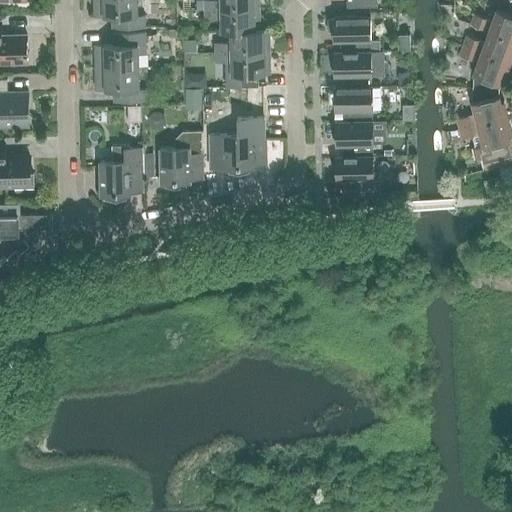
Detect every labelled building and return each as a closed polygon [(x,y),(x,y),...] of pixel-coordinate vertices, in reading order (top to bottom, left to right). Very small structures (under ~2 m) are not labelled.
[(138,15),(138,0),(94,0),(95,16),(118,16),(118,27),(113,27),(113,28),(146,27),(146,15),(138,15)] [(205,0),(206,9),(260,8),(259,0),(205,0)] [(260,30),(260,28),(260,8),(206,9),(206,18),(222,18),(222,31),(232,31),(260,30)] [(511,12),(498,8),(494,19),(475,13),(472,24),(511,38),(511,12)] [(341,41),(342,51),(372,51),(371,40),(371,16),(334,17),(335,41),(341,41)] [(0,62),(29,62),(28,34),(2,35),(2,21),(0,20),(0,62)] [(270,28),(260,28),(260,30),(232,31),(232,42),(216,42),(216,52),(270,51),(270,28)] [(390,28),(390,43),(409,43),(409,29),(390,28)] [(511,38),(490,30),(486,41),(468,34),(464,45),(511,62),(511,60),(511,38)] [(139,44),(146,44),(146,31),(113,32),(114,44),(96,44),(96,67),(139,66),(139,44)] [(478,61),(474,73),(501,83),(503,76),(506,77),(511,62),(464,45),(460,55),(478,61)] [(385,75),(384,50),(372,51),(342,51),(335,51),(335,75),(342,75),(342,86),(372,85),(372,75),(385,75)] [(259,74),(271,73),(270,51),(216,52),(216,61),(226,61),(226,86),(259,86),(259,74)] [(140,88),(139,66),(96,67),(97,90),(119,89),(119,100),(115,100),(115,101),(147,101),(147,88),(140,88)] [(0,125),(30,125),(29,91),(9,92),(8,78),(0,78),(0,125)] [(380,85),(372,85),(342,86),(336,86),(336,110),(343,110),(343,121),(373,120),(373,109),(381,109),(380,85)] [(509,116),(505,99),(502,100),(501,94),(473,100),(476,112),(457,117),(460,127),(509,116)] [(511,132),(511,128),(509,116),(460,127),(462,138),(481,134),(483,145),(511,137),(510,133),(511,132)] [(373,120),(343,121),(336,121),(337,145),(343,145),(344,156),(374,155),(373,144),(373,120)] [(204,177),(204,152),(203,130),(184,130),(176,138),(176,147),(161,147),(162,181),(166,181),(166,185),(177,187),(178,181),(192,181),(192,178),(204,177)] [(225,167),(230,167),(230,171),(240,173),(241,167),(255,167),(255,164),(267,163),(267,138),(254,139),(254,132),(224,133),(225,167)] [(511,140),(511,137),(483,145),(474,147),(476,158),(484,156),(487,169),(511,162),(511,140)] [(113,145),(113,160),(101,160),(101,194),(106,194),(106,198),(117,200),(118,194),(132,194),(131,191),(144,191),(143,146),(130,147),(130,144),(113,145)] [(35,193),(35,172),(31,172),(30,155),(0,156),(0,148),(0,185),(15,185),(15,194),(35,193)] [(155,176),(155,152),(144,152),(145,176),(155,176)] [(374,155),(344,156),(337,156),(337,180),(344,180),(344,192),(374,191),(374,155)] [(487,192),(491,191),(502,189),(499,176),(484,179),(487,192)] [(0,256),(5,253),(10,259),(29,245),(19,233),(19,214),(2,214),(2,210),(0,209),(0,256)]
